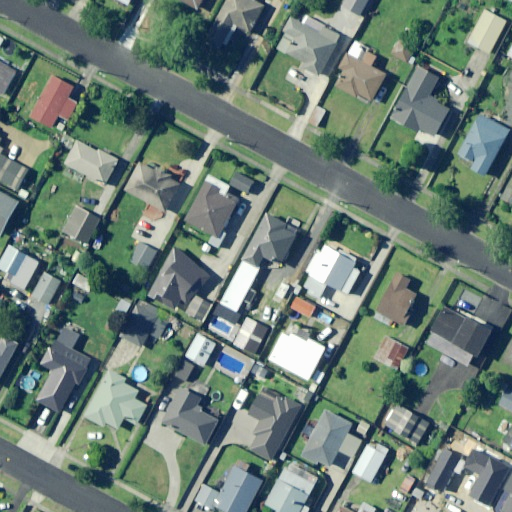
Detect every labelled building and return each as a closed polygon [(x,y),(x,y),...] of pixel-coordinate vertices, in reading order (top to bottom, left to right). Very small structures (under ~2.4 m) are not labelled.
[(205,0),(180,0),(201,10),(205,0)] [(229,0),(209,38),(228,48),(240,25),(254,33),(269,5),(259,0),(229,0)] [(371,0),(346,0),(343,7),(362,17),(371,0)] [(508,23),(488,11),(469,42),(490,54),(508,23)] [(304,22),(295,18),(292,16),(284,33),(287,34),(279,50),(307,64),(304,69),(322,78),(342,36),(307,18),(304,22)] [(426,35),(408,26),(393,55),(410,64),(426,35)] [(382,57),(357,43),(343,68),(347,70),(337,86),(359,99),(362,94),(375,102),(394,70),(379,61),(382,57)] [(17,71),(0,61),(0,94),(4,96),(17,71)] [(443,78),(421,66),(393,119),(420,133),(422,130),(437,138),(452,110),(432,99),(443,78)] [(76,87),(55,76),(33,118),(54,129),(60,116),(70,121),(78,105),(69,100),(76,87)] [(511,133),(511,130),(482,114),(460,154),(476,163),(472,169),(488,177),(511,133)] [(102,152),(79,141),(67,165),(106,185),(120,158),(103,150),(102,152)] [(183,183),(142,162),(126,192),(167,213),(183,183)] [(256,181),(238,173),(232,186),(249,194),(256,181)] [(511,181),(503,200),(511,204),(511,181)] [(221,190),(208,183),(187,222),(219,239),(238,204),(220,193),(221,190)] [(102,220),(79,207),(64,232),(88,245),(102,220)] [(244,262),(261,271),(268,259),(283,267),(301,230),(268,214),(244,262)] [(361,257),(331,240),(324,253),(320,251),(308,273),(312,275),(304,291),(320,300),(329,284),(350,296),(363,272),(355,268),(361,257)] [(0,263),(0,267),(14,275),(27,251),(11,243),(0,263)] [(159,252),(141,243),(131,262),(149,271),(159,252)] [(197,260),(176,249),(151,296),(178,311),(186,296),(190,298),(204,273),(193,267),(197,260)] [(33,281),(18,273),(12,284),(27,292),(33,281)] [(69,286),(46,273),(33,297),(49,306),(54,298),(61,301),(69,286)] [(91,279),(79,273),(74,284),(86,290),(91,279)] [(411,281),(399,274),(379,312),(402,325),(417,295),(406,290),(411,281)] [(298,283),(284,277),(267,311),(281,318),(298,283)] [(135,285),(130,295),(144,302),(149,293),(135,285)] [(28,298),(12,290),(9,298),(25,306),(28,298)] [(133,302),(124,297),(117,310),(127,315),(133,302)] [(317,307),(298,297),(292,309),(311,318),(317,307)] [(80,307),(69,301),(64,309),(76,315),(80,307)] [(161,313),(141,302),(121,337),(142,348),(151,333),(161,338),(169,323),(159,317),(161,313)] [(210,310),(193,302),(185,317),(193,321),(191,325),(200,330),(210,310)] [(492,331),(447,307),(428,344),(472,368),(492,331)] [(310,343),(286,331),(271,360),(311,381),(328,349),(311,340),(310,343)] [(218,344),(200,334),(188,357),(206,366),(218,344)] [(0,384),(21,346),(5,337),(0,345),(0,384)] [(412,350),(387,337),(376,359),(400,372),(412,350)] [(94,360),(66,345),(62,353),(53,348),(44,364),(55,371),(39,401),(62,413),(80,380),(82,381),(94,360)] [(131,381),(113,371),(87,417),(106,428),(108,423),(120,429),(126,418),(138,425),(149,407),(137,400),(141,392),(129,385),(131,381)] [(511,387),(510,387),(500,405),(511,411),(511,387)] [(205,400),(183,388),(164,423),(207,447),(221,422),(199,410),(205,400)] [(355,425),(328,410),(303,457),(319,465),(321,461),(332,468),(355,425)] [(428,429),(397,410),(387,426),(419,445),(428,429)] [(475,447),(454,437),(449,447),(452,448),(448,456),(466,465),(475,447)] [(373,483),(390,450),(378,444),(376,448),(370,445),(354,473),(373,483)] [(320,479),(290,463),(268,505),(281,511),(309,511),(312,508),(306,505),(320,479)] [(248,511),(265,482),(237,467),(223,494),(206,485),(197,502),(213,510),(215,506),(227,511),(248,511)] [(511,511),(511,478),(495,511),(511,511)] [(473,494),(454,483),(450,490),(469,500),(473,494)]
